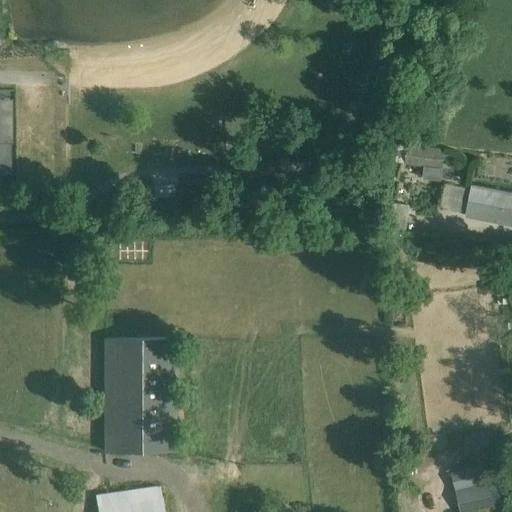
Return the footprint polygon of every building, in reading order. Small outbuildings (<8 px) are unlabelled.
[(12,142),(12,112),(0,111),(0,174),(11,174),(11,142),(12,142)] [(408,145),(405,164),(442,169),(445,149),(443,149),(408,145)] [(174,184),(153,185),(154,198),(175,197),(174,184)] [(511,192),(472,184),(465,217),(511,226),(511,192)] [(104,453),(178,452),(178,338),(104,339),(104,453)] [(483,465),(451,472),(456,489),(461,511),(477,511),(501,507),(495,481),(488,482),(483,465)] [(162,511),(160,487),(98,494),(100,511),(162,511)]
